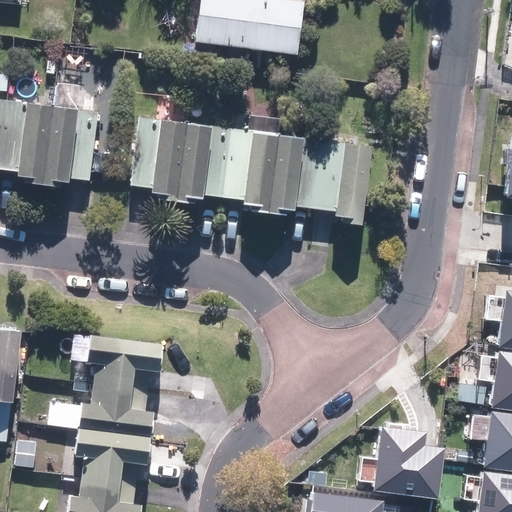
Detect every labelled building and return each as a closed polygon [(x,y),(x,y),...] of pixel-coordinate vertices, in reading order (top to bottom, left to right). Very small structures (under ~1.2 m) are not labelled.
[(0,0),(0,8),(19,9),(19,0),(0,0)] [(298,5),(256,0),(190,0),(185,48),(291,60),(298,5)] [(96,113),(0,100),(0,174),(10,175),(9,183),(62,190),(63,182),(86,185),(96,113)] [(365,148),(135,117),(126,189),(142,192),(141,203),(195,210),(197,198),(232,203),(231,215),(287,222),(288,210),(324,215),(323,227),(354,231),(365,148)] [(511,293),(509,293),(508,299),(489,296),(486,318),(505,320),(502,347),(511,348),(511,293)] [(0,405),(7,406),(14,335),(0,333),(0,405)] [(134,511),(153,347),(70,337),(66,367),(87,370),(83,404),(46,400),(43,428),(68,430),(58,511),(134,511)] [(511,353),(502,353),(501,358),(481,355),(477,381),(497,384),(494,408),(511,409),(511,353)] [(511,414),(493,412),(493,417),(475,414),(471,442),(489,444),(486,467),(511,470),(511,414)] [(376,482),(375,491),(438,499),(444,448),(425,445),(427,433),(383,427),(379,460),(362,458),(360,480),(376,482)] [(511,511),(511,476),(486,473),(486,478),(465,475),(462,502),(482,504),(481,511),(511,511)] [(311,492),(308,511),(394,511),(395,508),(384,507),(385,502),(311,492)]
